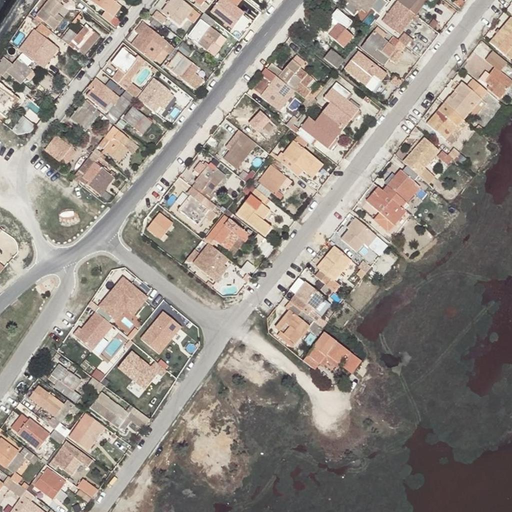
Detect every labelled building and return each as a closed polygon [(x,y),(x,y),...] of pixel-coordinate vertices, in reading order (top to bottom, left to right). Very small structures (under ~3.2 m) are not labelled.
[(50,0),(34,19),(40,23),(41,24),(42,22),(54,31),(59,24),(53,19),(56,15),(63,8),(60,5),(63,0),(50,0)] [(112,0),(89,0),(107,14),(116,2),(112,0)] [(180,26),(194,9),(181,0),(173,0),(163,13),(180,26)] [(233,29),(243,15),(224,0),(221,0),(212,12),(233,29)] [(362,7),(366,11),(375,0),(344,0),(348,3),(344,8),(354,17),(362,7)] [(379,14),(388,3),(384,0),(377,0),(371,8),(379,14)] [(399,0),(398,2),(415,15),(427,0),(399,0)] [(116,2),(107,14),(113,17),(121,6),(116,2)] [(417,23),(420,19),(415,15),(398,2),(383,22),(400,35),(412,19),(417,23)] [(358,20),(366,11),(362,7),(354,17),(358,20)] [(216,22),(205,14),(200,20),(201,21),(189,37),(214,57),(220,49),(214,44),(221,36),(211,28),(216,22)] [(62,20),(56,15),(53,19),(59,24),(62,20)] [(250,20),(243,15),(233,29),(239,34),(250,20)] [(338,24),(346,31),(352,24),(344,17),(338,24)] [(511,19),(490,45),(510,61),(511,58),(511,19)] [(51,33),(41,24),(40,23),(34,31),(45,40),(51,33)] [(354,37),(346,31),(338,24),(329,35),(345,48),(354,37)] [(69,31),(61,41),(76,53),(79,50),(93,32),(85,26),(76,37),(69,31)] [(132,46),(153,63),(168,43),(147,27),(132,46)] [(399,41),(394,37),(389,44),(383,39),(387,35),(378,28),(362,47),(385,65),(389,59),(393,62),(405,46),(399,41)] [(34,31),(18,51),(42,70),(58,49),(45,40),(34,31)] [(99,37),(93,32),(79,50),(85,54),(99,37)] [(399,41),(405,46),(406,47),(412,40),(404,34),(399,41)] [(227,41),(221,36),(214,44),(220,49),(227,41)] [(79,50),(76,53),(82,58),(85,54),(79,50)] [(124,91),(143,66),(123,50),(112,64),(120,71),(112,81),(124,91)] [(325,59),(338,70),(344,61),(332,50),(325,59)] [(381,82),(387,75),(358,52),(345,70),(372,91),(379,81),(381,82)] [(187,83),(198,68),(179,53),(167,68),(187,83)] [(487,89),(499,99),(511,82),(500,72),(507,65),(492,53),(485,61),(494,69),(488,75),(490,76),(486,82),(485,83),(490,86),(487,89)] [(268,70),(290,87),(291,85),(302,94),(313,80),(300,69),(306,61),(299,55),(285,72),(273,63),(268,70)] [(0,62),(1,64),(0,64),(0,77),(5,81),(9,76),(20,86),(32,73),(18,60),(12,67),(3,59),(0,61),(0,62)] [(490,76),(488,75),(485,72),(480,78),(486,82),(490,76)] [(284,104),(294,93),(276,79),(271,85),(265,79),(255,91),(266,100),(271,94),(284,104)] [(153,80),(137,100),(153,113),(159,106),(169,93),(153,80)] [(451,97),(445,103),(463,119),(488,92),(473,80),(467,88),(462,84),(455,92),(458,94),(453,99),(451,97)] [(94,81),(82,96),(85,99),(98,83),(94,81)] [(98,83),(85,99),(103,113),(116,98),(98,83)] [(126,91),(135,99),(141,92),(131,84),(126,91)] [(323,113),(344,130),(360,111),(346,100),(351,95),(337,84),(324,99),(330,104),(323,113)] [(0,112),(13,97),(0,85),(0,112)] [(130,105),(135,99),(126,91),(108,113),(111,116),(109,118),(114,123),(129,104),(130,105)] [(174,97),(169,93),(159,106),(164,109),(174,97)] [(19,102),(13,97),(0,112),(0,114),(4,118),(19,102)] [(99,114),(84,102),(69,120),(85,133),(99,114)] [(463,119),(445,103),(427,123),(445,139),(463,119)] [(308,114),(314,107),(311,104),(305,111),(308,114)] [(142,136),(151,124),(132,108),(122,120),(142,136)] [(328,150),(344,130),(323,113),(315,123),(309,118),(299,130),(296,134),(311,145),(315,140),(318,142),(328,150)] [(259,134),(270,121),(262,114),(250,126),(259,134)] [(467,122),(463,119),(445,139),(449,142),(467,122)] [(275,126),(270,121),(259,134),(264,139),(275,126)] [(104,138),(113,128),(106,123),(97,133),(104,138)] [(114,126),(113,128),(104,138),(97,147),(103,152),(117,163),(128,151),(122,146),(127,140),(119,133),(120,131),(114,126)] [(293,126),(290,129),(296,134),(299,130),(293,126)] [(256,144),(240,131),(237,136),(240,139),(237,143),(223,160),(234,168),(236,165),(239,167),(250,153),(256,144)] [(70,150),(78,141),(67,133),(61,140),(56,136),(45,149),(63,164),(73,152),(70,150)] [(425,139),(403,163),(418,176),(425,169),(423,168),(438,151),(425,139)] [(294,142),(278,162),(283,165),(298,177),(303,171),(313,178),(323,164),(294,142)] [(133,144),(128,151),(133,155),(138,148),(133,144)] [(447,156),(453,160),(459,152),(453,147),(447,156)] [(246,171),(258,157),(252,153),(241,167),(246,171)] [(270,155),(265,162),(271,167),(278,171),(283,165),(278,162),(270,155)] [(87,158),(77,170),(84,176),(81,179),(86,182),(85,185),(98,195),(102,191),(99,189),(109,176),(87,158)] [(196,184),(192,189),(207,201),(210,196),(215,199),(221,192),(218,190),(216,188),(223,180),(207,167),(206,168),(200,163),(193,171),(200,176),(194,183),(196,184)] [(276,196),(288,180),(278,171),(271,167),(259,183),(276,196)] [(382,193),(401,208),(410,197),(417,189),(418,188),(399,172),(386,187),(382,193)] [(112,178),(109,176),(99,189),(102,191),(112,178)] [(225,181),(223,180),(216,188),(218,190),(225,181)] [(293,184),(288,180),(276,196),(280,200),(293,184)] [(211,213),(215,207),(207,201),(192,189),(186,196),(188,199),(177,211),(197,227),(204,218),(210,224),(216,217),(211,213)] [(379,190),(378,189),(367,203),(381,215),(395,226),(406,212),(401,208),(382,193),(379,190)] [(417,189),(410,197),(417,201),(423,194),(417,189)] [(262,207),(267,199),(256,190),(236,215),(265,238),(271,229),(262,222),(269,213),(262,207)] [(158,230),(153,235),(163,243),(169,236),(166,233),(172,226),(159,215),(151,225),(158,230)] [(389,233),(395,226),(381,215),(375,222),(389,233)] [(223,217),(204,241),(208,244),(210,246),(214,241),(228,252),(238,239),(245,243),(249,237),(223,217)] [(363,241),(369,233),(354,220),(346,229),(349,232),(340,243),(356,255),(365,243),(363,241)] [(147,231),(153,235),(158,230),(151,225),(147,231)] [(369,246),(375,238),(369,233),(363,241),(365,243),(369,246)] [(268,257),(274,248),(266,241),(259,250),(268,257)] [(227,260),(210,246),(208,244),(192,265),(215,283),(226,269),(223,266),(227,260)] [(320,273),(315,279),(325,288),(330,282),(333,284),(350,263),(332,248),(324,258),(326,260),(317,271),(320,273)] [(315,269),(317,271),(326,260),(324,258),(315,269)] [(241,271),(251,279),(257,270),(248,262),(241,271)] [(360,281),(365,275),(359,271),(355,276),(360,281)] [(123,280),(96,313),(110,324),(128,302),(138,311),(147,300),(123,280)] [(313,312),(323,299),(305,284),(294,297),(310,310),(313,312)] [(294,297),(290,303),(306,316),(310,310),(294,297)] [(295,343),(312,321),(306,316),(290,303),(285,309),(289,312),(276,329),(282,333),(295,343)] [(96,313),(76,338),(91,350),(112,325),(110,324),(96,313)] [(159,356),(182,329),(164,314),(142,341),(159,356)] [(295,343),(282,333),(278,337),(291,347),(295,343)] [(340,366),(351,374),(361,362),(324,334),(303,361),(314,370),(319,363),(326,355),(340,366)] [(146,391),(159,376),(162,379),(168,373),(156,364),(151,370),(133,355),(120,369),(146,391)] [(337,369),(340,366),(326,355),(319,363),(323,367),(327,361),(337,369)] [(71,382),(75,377),(59,366),(49,379),(56,384),(54,387),(76,403),(81,397),(72,391),(76,386),(71,382)] [(103,386),(93,378),(87,386),(97,393),(103,386)] [(59,414),(65,406),(38,386),(29,397),(53,415),(56,412),(59,414)] [(142,431),(150,421),(133,408),(131,406),(126,412),(102,394),(91,409),(118,428),(125,418),(130,422),(142,431)] [(133,408),(150,421),(157,410),(141,398),(133,408)] [(54,417),(61,421),(70,410),(65,406),(59,414),(56,412),(53,415),(54,417)] [(102,435),(107,429),(87,414),(69,438),(82,448),(85,444),(90,448),(101,434),(102,435)] [(54,417),(48,425),(55,431),(59,425),(61,421),(54,417)] [(125,418),(118,428),(123,432),(130,422),(125,418)] [(38,450),(48,438),(28,422),(18,435),(38,450)] [(55,431),(65,438),(70,432),(59,425),(55,431)] [(60,445),(65,438),(55,431),(50,438),(60,445)] [(0,464),(14,476),(15,474),(24,464),(31,469),(39,460),(24,449),(20,454),(1,440),(0,441),(0,464)] [(87,469),(92,462),(67,443),(49,466),(55,471),(58,467),(72,478),(82,464),(87,469)] [(48,498),(59,483),(60,480),(47,470),(34,487),(48,498)] [(14,476),(11,480),(19,486),(26,492),(29,488),(31,485),(22,477),(21,479),(15,474),(14,476)] [(11,480),(9,478),(4,485),(14,492),(19,486),(11,480)] [(77,488),(92,500),(98,492),(83,481),(77,488)] [(65,487),(59,483),(48,498),(53,502),(65,487)] [(14,492),(22,498),(25,494),(26,492),(19,486),(14,492)] [(26,492),(34,498),(36,494),(29,488),(26,492)] [(22,498),(11,511),(42,511),(30,502),(34,498),(26,492),(25,494),(22,498)]
